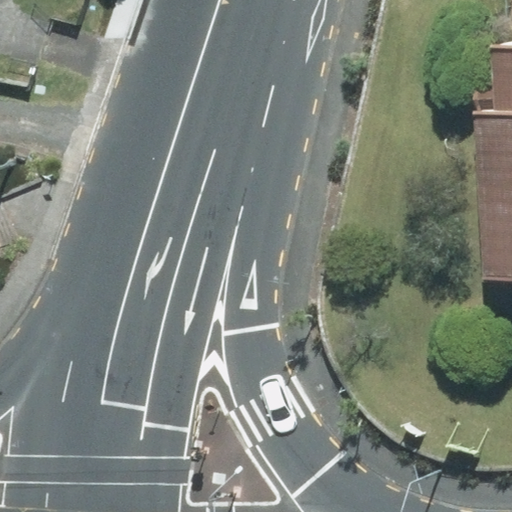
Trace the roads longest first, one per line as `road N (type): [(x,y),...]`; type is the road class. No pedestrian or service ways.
road 1 (primary): [(185,166),(226,254),(245,352),(272,414),(367,511)]
road 2 (primary): [(185,166),(127,511)]
road 3 (primary): [(0,389),(58,340),(185,166)]
road 4 (primary): [(228,0),(185,166)]
